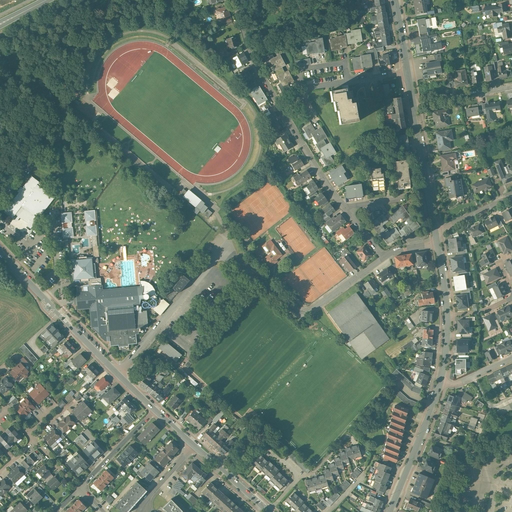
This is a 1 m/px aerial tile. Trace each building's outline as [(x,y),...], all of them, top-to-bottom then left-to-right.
[(427,0),(416,0),(414,0),(416,14),(425,13),(424,5),(429,4),(427,0)] [(506,4),(499,5),(499,7),(496,8),(497,13),(507,12),(506,4)] [(496,6),(485,8),(486,15),(490,14),(490,17),(497,16),(497,13),(496,8),(496,6)] [(227,12),(226,8),(227,7),(216,11),(217,15),(219,14),(219,16),(219,17),(221,24),(224,23),(231,20),(228,12),(227,12)] [(385,12),(377,14),(377,18),(378,20),(386,19),(385,12)] [(435,18),(417,21),(419,34),(427,33),(426,28),(436,26),(435,18)] [(509,24),(502,25),(502,23),(497,24),(497,28),(498,28),(498,33),(503,32),(504,39),(511,38),(510,31),(509,24)] [(355,33),(344,35),(344,36),(346,44),(353,43),(361,41),(360,30),(354,31),(355,33)] [(420,37),(420,40),(426,39),(427,45),(431,45),(430,39),(437,37),(437,34),(428,36),(420,37)] [(339,39),(335,39),(335,38),(330,39),(331,51),(337,50),(336,49),(341,48),(346,47),(346,44),(344,36),(339,37),(339,39)] [(235,37),(231,38),(227,39),(229,49),(237,47),(236,42),(237,42),(235,37)] [(313,42),(315,53),(318,53),(317,47),(323,46),(322,38),(316,39),(316,42),(313,42)] [(389,38),(381,39),(381,42),(382,46),(390,44),(389,38)] [(431,45),(427,45),(426,39),(420,40),(423,52),(431,51),(442,49),(441,43),(431,45)] [(247,104),(170,40),(167,44),(244,108),(247,104)] [(315,53),(313,42),(311,43),(311,46),(305,47),(307,54),(315,53)] [(511,44),(509,45),(503,46),(504,54),(511,52),(511,44)] [(367,55),(360,56),(360,58),(352,59),(354,70),(362,69),(362,68),(372,66),(371,60),(374,59),(373,50),(366,51),(367,55)] [(271,60),(274,58),(270,51),(262,55),(267,66),(273,63),(271,60)] [(392,53),(382,55),(383,61),(379,62),(380,69),(385,68),(385,65),(390,64),(394,64),(392,53)] [(243,54),(233,59),(238,67),(247,62),(243,54)] [(275,67),(278,66),(277,63),(281,61),(278,56),(274,58),(271,60),(273,63),(275,67)] [(310,58),(295,61),(296,66),(310,64),(310,58)] [(440,61),(426,64),(427,67),(428,75),(429,75),(442,73),(440,61)] [(280,78),(286,75),(280,64),(278,66),(275,67),(272,69),(274,73),(277,79),(277,80),(280,78)] [(490,67),(485,67),(486,72),(485,72),(487,81),(492,80),(494,79),(492,70),(492,66),(490,67)] [(503,66),(498,67),(499,72),(498,72),(500,79),(507,78),(507,77),(511,77),(511,70),(506,71),(506,70),(504,71),(503,66)] [(475,68),(471,69),(472,77),(473,82),(473,85),(476,84),(476,83),(481,82),(480,75),(477,76),(476,71),(475,68)] [(247,69),(240,73),(241,75),(238,76),(242,83),(252,78),(247,69)] [(467,85),(465,71),(456,72),(458,80),(459,79),(460,81),(456,82),(456,87),(467,85)] [(284,85),(287,84),(291,82),(287,75),(286,75),(280,78),(283,82),(284,85)] [(281,92),(289,88),(287,84),(284,85),(283,82),(277,85),(281,92)] [(388,84),(380,85),(384,116),(390,115),(393,114),(392,107),(391,107),(389,90),(390,89),(389,89),(388,84)] [(259,87),(250,92),(253,97),(254,97),(259,105),(267,100),(259,87)] [(289,88),(281,92),(283,96),(291,92),(289,88)] [(368,99),(359,100),(359,98),(358,99),(358,98),(355,98),(354,99),(353,91),(352,91),(351,88),(346,89),(348,100),(350,99),(353,99),(355,108),(357,121),(350,123),(353,141),(382,136),(376,95),(371,96),(371,98),(368,99)] [(350,99),(348,100),(346,89),(330,92),(331,102),(333,102),(335,112),(338,111),(340,124),(350,123),(357,121),(355,108),(353,99),(350,99)] [(400,97),(392,99),(395,114),(403,113),(400,97)] [(495,103),(486,104),(487,109),(486,109),(488,122),(494,121),(492,110),(500,109),(500,110),(501,110),(499,102),(496,103),(495,102),(495,103)] [(472,108),(466,109),(467,117),(472,116),(472,115),(479,114),(479,112),(482,111),(482,110),(480,110),(479,104),(478,104),(472,105),(472,108)] [(311,119),(304,106),(300,108),(299,109),(307,122),(311,119)] [(448,110),(434,113),(434,117),(436,117),(437,127),(449,125),(448,119),(446,120),(445,115),(449,115),(448,110)] [(278,117),(275,112),(267,116),(272,124),(270,125),(274,132),(281,128),(276,118),(278,117)] [(395,114),(394,114),(395,119),(396,129),(397,129),(405,128),(403,113),(395,114)] [(390,115),(384,116),(387,134),(397,132),(397,129),(396,129),(395,119),(391,120),(390,115)] [(307,126),(313,137),(314,136),(316,140),(319,138),(318,136),(322,133),(319,129),(315,131),(311,124),(307,126)] [(101,127),(98,125),(93,131),(126,158),(170,195),(176,189),(151,169),(147,165),(127,149),(123,145),(101,127)] [(313,137),(307,126),(303,129),(309,139),(313,137)] [(451,131),(437,133),(438,138),(439,138),(439,141),(438,141),(440,151),(450,149),(449,144),(448,144),(447,138),(452,137),(451,131)] [(286,139),(284,135),(279,138),(279,137),(275,139),(276,140),(275,141),(277,145),(280,144),(283,148),(282,149),(283,152),(292,147),(287,139),(286,139)] [(407,135),(397,136),(398,146),(400,146),(400,150),(409,149),(407,135)] [(323,151),(328,147),(322,137),(319,138),(316,140),(313,142),(320,152),(323,151)] [(328,147),(323,151),(325,155),(326,157),(330,155),(333,153),(329,147),(328,147)] [(455,154),(441,156),(442,163),(444,171),(455,169),(453,160),(457,160),(455,154)] [(326,157),(325,155),(320,158),(326,168),(335,163),(330,155),(326,157)] [(300,159),(297,160),(297,159),(295,157),(296,157),(295,157),(293,158),(292,156),(288,159),(288,160),(290,163),(291,163),(291,164),(292,167),(293,167),(293,168),(294,169),(296,168),(297,170),(304,165),(303,165),(304,164),(303,162),(302,162),(300,159)] [(408,160),(394,162),(396,170),(395,170),(399,190),(410,188),(407,169),(410,168),(408,160)] [(511,168),(509,169),(508,167),(508,166),(507,166),(507,167),(504,168),(502,163),(501,161),(499,162),(495,163),(504,184),(511,181),(511,168)] [(330,173),(337,185),(342,182),(346,180),(343,174),(345,172),(341,166),(335,170),(330,173)] [(376,169),(372,170),(372,172),(370,172),(373,194),(385,192),(383,174),(381,174),(380,171),(376,171),(376,169)] [(298,176),(293,179),(297,185),(305,181),(310,178),(306,171),(298,176)] [(31,176),(22,188),(21,187),(17,192),(19,193),(4,212),(12,219),(15,214),(18,216),(15,221),(16,222),(20,218),(28,223),(26,225),(31,229),(54,198),(39,186),(41,184),(31,176)] [(486,179),(472,185),(476,193),(486,189),(486,190),(489,189),(489,188),(486,179)] [(460,180),(452,181),(452,186),(449,186),(451,197),(456,197),(456,198),(457,198),(457,196),(463,196),(460,180)] [(313,181),(311,183),(311,184),(306,187),(310,194),(315,191),(317,190),(319,189),(317,186),(316,186),(313,181)] [(360,184),(345,187),(346,192),(347,198),(353,197),(356,197),(362,196),(362,195),(361,190),(360,184)] [(183,189),(178,196),(183,200),(184,198),(188,193),(183,189)] [(207,208),(188,192),(188,193),(184,198),(203,213),(206,208),(207,208)] [(324,195),(323,195),(322,196),(321,194),(314,200),(315,201),(313,203),(316,207),(318,205),(319,206),(326,201),(325,199),(326,198),(324,195)] [(334,211),(330,205),(328,207),(328,206),(325,208),(326,208),(323,211),(324,213),(320,216),(323,220),(328,216),(334,211)] [(402,206),(390,215),(389,213),(387,215),(392,223),(401,218),(403,221),(405,220),(410,217),(402,206)] [(212,213),(206,208),(203,213),(202,213),(208,218),(212,213)] [(95,210),(84,211),(85,222),(86,222),(86,226),(85,226),(86,237),(91,236),(96,236),(97,236),(96,225),(95,225),(95,221),(96,221),(95,210)] [(71,212),(61,213),(61,224),(62,224),(63,228),(62,228),(63,239),(74,238),(73,227),(71,227),(71,223),(72,223),(71,212)] [(334,219),(328,225),(333,231),(339,226),(340,226),(341,225),(341,224),(345,222),(340,215),(334,219)] [(384,217),(383,215),(371,224),(378,234),(380,233),(384,230),(382,226),(388,222),(388,221),(389,220),(392,224),(392,223),(387,215),(384,217)] [(419,226),(411,216),(410,217),(405,220),(408,224),(402,228),(402,229),(400,230),(403,235),(405,233),(407,235),(419,226)] [(494,217),(493,218),(492,217),(489,219),(490,219),(485,221),(489,230),(498,225),(495,219),(494,217)] [(299,224),(298,225),(310,242),(312,240),(299,224)] [(479,224),(469,229),(472,235),(473,238),(483,233),(479,224)] [(343,227),(336,233),(338,236),(341,234),(341,233),(345,230),(343,227)] [(354,233),(349,227),(345,230),(341,233),(341,234),(338,236),(343,242),(346,239),(354,233)] [(389,232),(386,229),(384,230),(380,233),(387,244),(400,235),(401,236),(403,235),(400,230),(398,232),(395,228),(389,232)] [(453,238),(451,239),(449,240),(450,244),(449,245),(449,246),(462,244),(461,238),(460,238),(459,235),(458,235),(453,238)] [(285,247),(292,256),(294,254),(288,245),(282,237),(279,239),(285,247)] [(511,248),(507,237),(500,240),(502,244),(500,245),(504,254),(509,252),(511,250),(511,248)] [(269,267),(277,261),(276,259),(282,254),(274,244),(274,245),(270,240),(263,246),(261,247),(267,255),(262,259),(269,267)] [(462,244),(449,246),(450,248),(451,253),(456,252),(462,251),(463,251),(462,244)] [(371,255),(363,246),(356,252),(364,262),(368,259),(367,258),(371,255)] [(426,252),(416,254),(418,266),(428,265),(426,252)] [(489,252),(482,256),(486,265),(494,261),(492,258),(489,252)] [(86,256),(84,257),(83,255),(82,255),(80,256),(80,257),(77,257),(77,259),(71,259),(72,265),(70,265),(71,275),(73,275),(73,281),(79,280),(79,282),(88,281),(88,286),(101,285),(100,278),(96,278),(96,271),(95,263),(93,264),(93,259),(93,258),(87,258),(86,256)] [(408,255),(403,256),(405,268),(409,267),(409,265),(413,265),(411,255),(408,255)] [(403,256),(397,257),(395,257),(396,264),(396,267),(400,267),(400,268),(405,268),(403,256)] [(353,264),(348,257),(345,259),(344,257),(340,260),(344,265),(346,268),(347,268),(350,272),(356,267),(353,264)] [(456,258),(452,258),(453,265),(463,263),(463,257),(462,257),(456,258)] [(463,263),(453,265),(454,271),(464,270),(464,263),(463,263)] [(387,268),(376,276),(377,277),(377,278),(378,277),(381,282),(392,274),(387,268)] [(489,272),(483,275),(486,280),(488,279),(489,282),(500,277),(496,269),(489,272)] [(183,275),(173,288),(178,292),(179,293),(189,280),(183,275)] [(372,279),(364,284),(372,295),(375,292),(373,289),(377,287),(372,279)] [(109,289),(103,290),(103,285),(101,285),(88,286),(87,286),(88,291),(83,291),(77,292),(76,292),(76,297),(74,298),(74,301),(74,305),(77,305),(77,310),(89,309),(91,327),(98,334),(106,341),(110,341),(110,346),(118,345),(118,347),(121,347),(123,348),(124,347),(129,346),(129,344),(137,344),(136,334),(139,334),(138,328),(137,311),(137,310),(134,310),(133,305),(140,305),(141,300),(141,298),(144,298),(144,299),(145,299),(146,299),(147,299),(148,299),(148,298),(152,297),(153,297),(153,299),(157,298),(157,295),(156,295),(155,290),(152,286),(149,283),(144,281),(140,281),(140,280),(139,280),(140,286),(124,288),(121,288),(119,288),(111,289),(109,289)] [(497,286),(493,287),(493,288),(496,293),(505,288),(502,283),(497,286)] [(173,288),(165,297),(170,301),(178,292),(173,288)] [(391,295),(386,288),(382,290),(387,297),(391,295)] [(505,288),(496,293),(498,298),(502,296),(508,294),(505,288)] [(409,289),(403,290),(403,289),(399,289),(402,300),(411,294),(409,289)] [(367,290),(362,294),(366,299),(371,295),(367,290)] [(429,292),(422,293),(422,298),(420,298),(421,305),(429,304),(430,304),(430,305),(431,305),(432,305),(433,305),(434,304),(435,303),(435,302),(436,301),(435,301),(435,300),(435,299),(434,299),(434,298),(433,293),(429,293),(429,292)] [(357,293),(328,312),(349,342),(348,343),(347,344),(349,347),(351,345),(361,360),(390,339),(357,293)] [(163,299),(154,310),(160,315),(169,304),(163,299)] [(511,312),(509,306),(503,309),(508,318),(511,316),(511,312)] [(503,309),(497,312),(498,314),(502,321),(508,318),(503,309)] [(432,311),(421,310),(420,321),(431,322),(432,311)] [(147,311),(137,311),(138,328),(148,328),(147,324),(148,324),(147,311)] [(491,314),(483,318),(489,331),(497,327),(494,321),(491,314)] [(413,327),(407,317),(403,320),(409,330),(413,327)] [(51,324),(41,334),(52,346),(58,341),(63,336),(51,324)] [(433,330),(429,330),(429,328),(425,328),(425,329),(423,329),(422,338),(432,339),(433,330)] [(414,344),(410,347),(414,352),(418,349),(416,346),(422,341),(422,338),(414,344)] [(422,338),(422,341),(421,346),(425,346),(427,347),(427,346),(431,346),(432,339),(422,338)] [(463,340),(458,340),(458,352),(465,352),(466,352),(466,349),(469,349),(469,340),(463,340)] [(67,341),(60,348),(64,352),(71,346),(67,341)] [(182,356),(164,341),(159,347),(177,361),(182,356)] [(504,343),(498,346),(499,348),(502,355),(508,353),(504,343)] [(38,360),(24,344),(19,348),(33,364),(38,360)] [(48,350),(44,345),(40,349),(44,354),(48,350)] [(71,346),(64,352),(65,354),(60,358),(63,361),(63,362),(64,361),(68,357),(69,357),(76,351),(71,346)] [(492,350),(485,353),(489,361),(496,358),(496,357),(493,350),(492,350)] [(80,354),(72,362),(78,368),(86,361),(80,354)] [(431,360),(416,358),(415,358),(415,361),(417,361),(416,364),(421,366),(430,367),(431,360)] [(27,366),(21,359),(18,361),(20,364),(21,363),(25,368),(27,366)] [(459,359),(456,359),(456,369),(466,369),(466,359),(465,359),(459,359)] [(25,368),(21,363),(20,364),(15,368),(23,376),(25,378),(27,376),(27,372),(28,372),(25,368)] [(90,364),(84,370),(81,373),(83,376),(87,373),(88,374),(95,368),(90,364)] [(506,367),(502,369),(500,370),(504,378),(507,376),(510,375),(506,367)] [(23,376),(15,368),(10,373),(14,377),(18,381),(23,376)] [(95,368),(88,374),(91,377),(88,379),(90,381),(93,379),(99,373),(95,368)] [(421,389),(413,386),(414,385),(396,369),(392,374),(410,390),(411,391),(419,394),(421,389)] [(14,377),(10,373),(8,370),(6,373),(9,375),(12,379),(14,377)] [(500,370),(498,371),(494,373),(497,381),(501,380),(504,378),(500,370)] [(422,374),(419,373),(417,372),(413,380),(414,380),(414,381),(424,387),(426,382),(426,381),(428,376),(422,374)] [(494,373),(489,375),(487,376),(491,384),(494,383),(497,381),(494,373)] [(186,376),(191,380),(190,381),(196,386),(198,383),(188,374),(186,376)] [(12,379),(9,375),(6,378),(11,384),(14,381),(12,379)] [(144,377),(139,385),(140,384),(145,389),(150,382),(149,381),(150,379),(148,377),(147,377),(146,376),(145,378),(144,377)] [(6,378),(5,377),(1,381),(8,389),(13,385),(11,384),(6,378)] [(98,382),(96,384),(101,390),(109,384),(103,377),(98,382)] [(151,383),(150,382),(145,389),(146,389),(150,392),(150,393),(155,386),(154,385),(157,382),(154,379),(151,383)] [(156,387),(155,386),(151,392),(156,396),(161,390),(159,389),(163,384),(160,382),(156,387)] [(49,394),(40,384),(35,389),(43,399),(49,394)] [(162,391),(161,390),(156,396),(155,397),(156,397),(161,400),(160,401),(161,401),(165,395),(166,395),(167,394),(166,394),(171,388),(167,385),(162,391)] [(416,402),(408,399),(393,385),(389,389),(404,403),(406,404),(414,408),(416,402)] [(107,394),(106,394),(107,394),(103,398),(109,404),(119,394),(113,388),(107,394)] [(43,399),(35,389),(29,394),(38,403),(43,399)] [(105,392),(98,398),(100,401),(103,398),(107,394),(106,394),(107,394),(105,392)] [(465,393),(461,398),(461,399),(461,400),(462,400),(466,403),(468,399),(471,401),(473,398),(465,393)] [(175,395),(168,403),(174,408),(181,400),(175,395)] [(460,397),(453,395),(453,396),(449,395),(446,403),(455,406),(457,400),(459,401),(460,397)] [(125,398),(114,408),(117,410),(121,406),(124,408),(130,403),(127,399),(125,398)] [(33,406),(26,399),(21,404),(29,413),(34,408),(33,406)] [(484,404),(477,400),(475,404),(481,408),(484,404)] [(91,411),(83,402),(78,407),(86,416),(91,411)] [(128,413),(122,418),(129,424),(134,420),(130,414),(136,409),(130,403),(124,408),(128,413)] [(455,406),(446,403),(444,409),(453,412),(455,406)] [(29,413),(21,404),(16,408),(24,417),(29,413)] [(393,418),(404,423),(406,418),(407,418),(408,416),(406,415),(408,410),(397,405),(394,406),(396,409),(395,411),(393,411),(392,411),(394,416),(393,418)] [(86,416),(78,407),(73,411),(73,412),(79,419),(81,420),(86,416)] [(216,409),(209,417),(212,420),(219,412),(216,409)] [(453,412),(444,409),(442,415),(451,418),(451,416),(456,418),(457,414),(452,413),(453,412)] [(192,412),(185,420),(189,423),(191,421),(197,415),(198,414),(194,411),(193,411),(192,412)] [(79,419),(73,412),(71,414),(77,421),(79,419)] [(220,412),(213,420),(216,422),(222,414),(220,412)] [(77,421),(71,414),(68,416),(74,423),(77,421)] [(197,415),(191,421),(196,426),(199,429),(205,422),(205,421),(197,415)] [(451,418),(442,415),(440,421),(449,424),(449,422),(451,423),(452,420),(450,419),(451,418)] [(68,416),(63,420),(70,428),(75,424),(74,423),(68,416)] [(404,423),(393,418),(391,418),(393,423),(392,425),(390,424),(390,425),(392,429),(391,431),(401,436),(403,431),(404,432),(405,429),(403,428),(405,424),(404,423)] [(70,428),(63,420),(58,425),(59,425),(65,432),(70,428)] [(440,421),(437,431),(436,430),(434,436),(446,440),(448,432),(446,431),(447,426),(451,428),(452,425),(449,424),(440,421)] [(152,422),(145,429),(143,431),(137,438),(144,444),(159,429),(152,422)] [(214,424),(203,437),(208,441),(214,435),(212,433),(217,428),(214,424)] [(65,432),(59,425),(56,427),(59,431),(62,434),(65,432)] [(8,434),(6,436),(3,433),(0,436),(0,440),(4,445),(7,449),(13,444),(12,443),(12,442),(14,441),(15,442),(20,437),(11,426),(5,431),(8,434)] [(56,433),(53,429),(48,434),(55,441),(60,437),(56,433)] [(214,435),(208,441),(213,446),(225,432),(223,430),(219,433),(220,435),(218,438),(214,435)] [(62,434),(59,431),(56,433),(60,437),(62,440),(65,437),(62,434)] [(401,436),(391,431),(389,431),(388,431),(390,436),(389,438),(388,438),(387,438),(389,443),(388,445),(398,450),(400,445),(401,445),(402,442),(400,442),(403,436),(401,436)] [(225,432),(213,446),(218,450),(224,444),(221,441),(223,439),(225,439),(229,435),(225,432)] [(82,447),(88,441),(81,433),(75,439),(82,447)] [(55,441),(48,434),(43,438),(50,446),(55,441)] [(226,446),(224,444),(218,450),(224,455),(234,443),(231,440),(226,446)] [(84,451),(94,461),(104,451),(94,442),(84,451)] [(176,448),(171,443),(170,443),(171,444),(169,446),(168,445),(167,445),(165,448),(173,455),(175,452),(176,452),(178,449),(176,447),(176,448)] [(358,445),(351,447),(354,457),(361,455),(358,445)] [(398,450),(388,445),(386,445),(385,445),(387,450),(386,452),(384,451),(386,456),(385,458),(383,457),(383,459),(385,458),(396,463),(398,458),(399,456),(398,455),(399,450),(398,450)] [(137,453),(130,446),(129,447),(128,446),(125,449),(126,449),(123,452),(131,460),(137,453)] [(442,450),(431,446),(429,452),(428,452),(427,453),(428,454),(428,455),(429,455),(430,455),(439,459),(441,455),(440,455),(442,450)] [(351,447),(345,449),(345,451),(348,459),(354,457),(351,447)] [(173,455),(165,448),(164,449),(163,451),(162,452),(161,453),(160,454),(168,461),(169,459),(171,459),(171,457),(170,456),(171,455),(171,456),(172,455),(173,455)] [(60,455),(58,456),(61,459),(68,453),(65,450),(60,455)] [(345,451),(339,453),(340,457),(342,463),(348,461),(348,459),(345,451)] [(40,459),(34,452),(32,454),(37,459),(38,461),(40,459)] [(131,460),(123,452),(120,455),(117,457),(118,458),(117,459),(124,467),(131,460)] [(32,454),(32,453),(26,458),(32,464),(37,459),(32,454)] [(257,453),(250,461),(255,466),(263,458),(257,453)] [(168,461),(160,454),(155,459),(159,463),(159,464),(163,467),(165,464),(165,463),(168,461)] [(86,462),(79,455),(75,458),(74,457),(84,469),(88,465),(86,462)] [(74,457),(67,463),(78,475),(84,469),(74,457)] [(340,457),(334,459),(335,463),(337,469),(343,467),(342,463),(340,457)] [(32,464),(26,458),(21,463),(22,463),(27,469),(32,464)] [(263,458),(255,466),(260,470),(261,469),(268,462),(263,458)] [(435,464),(425,460),(423,465),(422,465),(422,466),(421,467),(421,468),(422,468),(422,469),(423,469),(424,469),(426,470),(432,472),(432,471),(434,471),(436,466),(434,466),(435,464)] [(274,466),(269,461),(268,462),(261,469),(266,474),(274,466)] [(391,467),(384,465),(376,462),(373,467),(375,468),(372,474),(387,480),(389,474),(389,473),(388,472),(391,467)] [(27,469),(22,463),(20,465),(22,468),(26,472),(28,470),(27,469)] [(153,467),(149,463),(145,468),(154,476),(158,471),(153,467)] [(192,463),(181,475),(188,481),(188,480),(198,468),(192,463)] [(335,463),(328,465),(330,469),(331,475),(338,473),(337,469),(335,463)] [(44,466),(37,472),(43,478),(43,477),(49,472),(50,472),(44,466)] [(274,466),(266,474),(271,478),(278,471),(279,471),(274,466)] [(19,470),(17,467),(12,471),(19,479),(24,475),(24,474),(19,470)] [(154,476),(145,468),(141,472),(141,473),(145,476),(150,481),(154,476)] [(198,468),(188,480),(190,483),(193,479),(195,476),(198,479),(203,473),(198,468)] [(330,469),(323,471),(324,474),(326,480),(333,478),(331,475),(330,469)] [(114,478),(106,470),(105,471),(104,471),(102,473),(102,474),(100,477),(107,484),(114,478)] [(145,476),(141,473),(141,472),(138,470),(136,473),(142,479),(145,476)] [(19,479),(12,471),(7,475),(10,478),(14,483),(15,483),(19,479)] [(271,478),(271,479),(275,484),(283,476),(278,471),(271,478)] [(198,479),(196,481),(198,482),(196,484),(195,483),(193,485),(197,488),(208,477),(203,473),(198,479)] [(415,483),(430,489),(434,479),(419,473),(415,483)] [(324,474),(318,476),(321,487),(327,485),(326,480),(324,474)] [(387,480),(372,474),(370,480),(371,480),(369,485),(377,489),(383,492),(386,486),(386,485),(385,484),(387,480)] [(283,476),(275,484),(281,489),(285,483),(288,481),(283,476)] [(321,487),(318,476),(311,479),(315,489),(321,487)] [(55,477),(47,484),(53,490),(60,483),(55,477)] [(107,484),(100,477),(97,480),(96,479),(93,482),(94,482),(93,484),(101,491),(107,484)] [(8,480),(6,478),(4,480),(10,487),(12,485),(8,480)] [(4,480),(3,479),(0,482),(0,485),(5,492),(10,487),(4,480)] [(311,479),(305,481),(308,491),(315,489),(311,479)] [(184,485),(178,480),(171,487),(173,488),(177,492),(180,489),(184,485)] [(350,484),(346,480),(342,485),(346,489),(350,484)] [(146,490),(137,482),(126,494),(135,502),(146,490)] [(210,483),(201,493),(208,498),(209,497),(218,506),(217,507),(218,507),(227,497),(226,497),(223,495),(223,494),(222,495),(217,490),(217,489),(210,483)] [(430,489),(415,483),(411,493),(426,499),(430,489)] [(177,492),(173,488),(169,492),(174,497),(178,493),(177,492)] [(41,497),(34,489),(26,496),(34,504),(41,497)] [(340,496),(335,492),(331,496),(335,500),(340,496)] [(294,493),(287,501),(291,505),(299,497),(294,493)] [(126,511),(135,502),(126,494),(115,506),(121,511),(126,511)] [(200,503),(192,496),(187,500),(196,508),(200,503)] [(374,498),(370,496),(368,500),(374,503),(373,505),(382,508),(384,502),(374,498)] [(235,511),(239,508),(227,497),(218,507),(222,511),(223,510),(224,511),(235,511)] [(299,497),(291,505),(296,510),(303,503),(304,502),(299,497)] [(77,500),(74,502),(75,503),(72,506),(77,511),(80,511),(86,507),(79,499),(77,500)] [(166,511),(180,511),(182,511),(171,499),(162,508),(166,511)] [(420,504),(409,499),(405,508),(409,510),(410,508),(417,511),(420,504)] [(435,506),(424,501),(422,505),(434,510),(435,506)] [(21,503),(10,511),(24,511),(27,510),(21,503)] [(296,510),(295,511),(296,511),(303,511),(308,507),(303,503),(296,510)]
